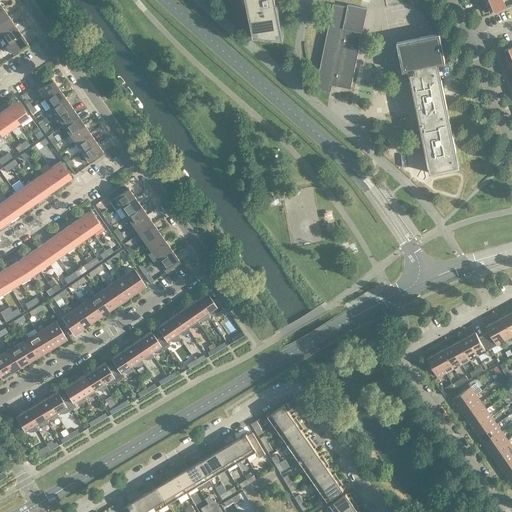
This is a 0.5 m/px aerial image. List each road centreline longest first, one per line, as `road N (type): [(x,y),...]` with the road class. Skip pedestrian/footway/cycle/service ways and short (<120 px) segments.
road 1 (residential): [(79,511),(288,389),(309,405),(382,511)]
road 2 (residential): [(0,401),(204,270),(206,260),(129,153)]
road 3 (unknown): [(24,511),(294,349)]
road 4 (residential): [(504,511),(405,366),(413,348),(511,293)]
road 5 (residential): [(0,245),(129,153)]
road 6 (residential): [(129,153),(53,52)]
